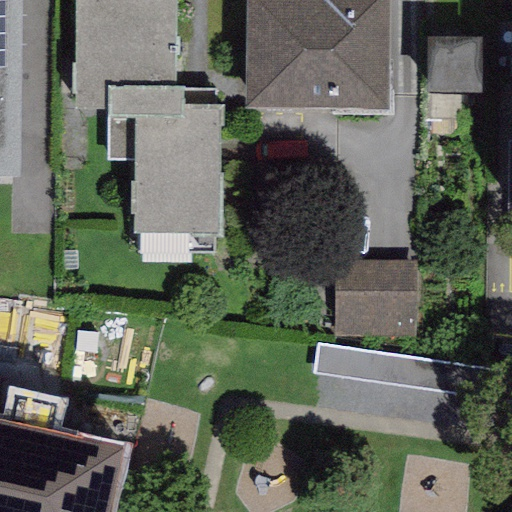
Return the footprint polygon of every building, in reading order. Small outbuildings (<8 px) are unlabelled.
[(18,0),(0,0),(0,177),(18,178),(18,0)] [(175,0),(74,0),(74,116),(108,116),(108,165),(134,165),(134,240),(219,241),(220,110),(183,109),(183,95),(175,94),(175,0)] [(386,0),(245,0),(244,107),(384,109),(386,0)] [(482,36),(426,36),(427,93),(482,93),(482,36)] [(414,262),(334,263),(335,337),(415,336),(414,262)] [(25,305),(0,301),(0,361),(17,364),(19,355),(24,311),(25,305)] [(63,316),(24,311),(19,355),(58,360),(63,316)] [(481,370),(317,346),(313,376),(476,400),(481,370)] [(111,511),(124,460),(0,431),(0,511),(111,511)]
